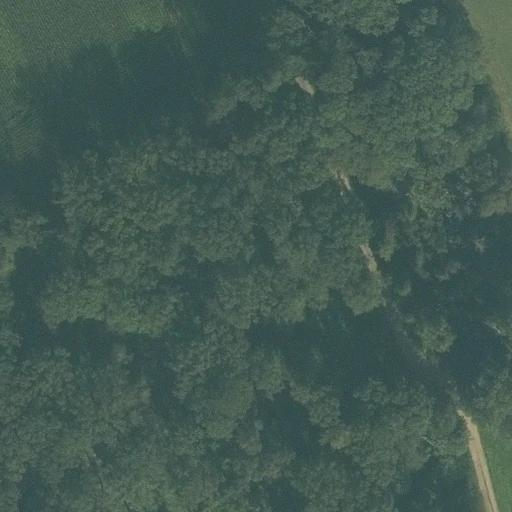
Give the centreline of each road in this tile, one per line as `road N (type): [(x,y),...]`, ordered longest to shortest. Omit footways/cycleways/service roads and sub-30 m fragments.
road 1 (unclassified): [(267,0),(416,379),(511,394)]
road 2 (track): [(472,511),(441,382)]
